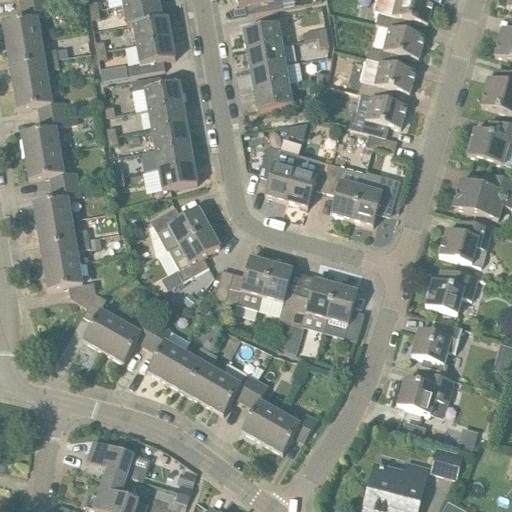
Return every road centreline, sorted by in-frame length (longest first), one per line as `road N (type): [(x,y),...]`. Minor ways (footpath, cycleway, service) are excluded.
road 1 (residential): [(402,266),(270,236),(241,220),(201,0)]
road 2 (residential): [(402,266),(475,0)]
road 3 (residential): [(283,511),(354,412),(402,266)]
road 4 (residential): [(277,511),(153,427),(53,398)]
road 5 (residential): [(0,385),(9,326),(0,259)]
